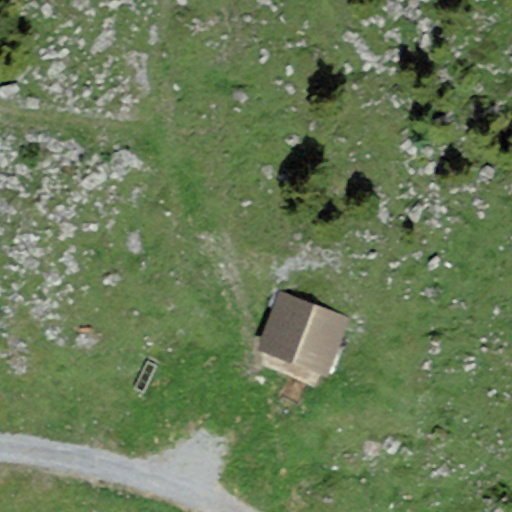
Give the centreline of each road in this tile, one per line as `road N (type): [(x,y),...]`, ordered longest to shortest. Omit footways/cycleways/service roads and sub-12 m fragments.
road 1 (track): [(162,483),(261,290),(199,200),(0,120)]
road 2 (track): [(0,447),(116,469),(227,511)]
